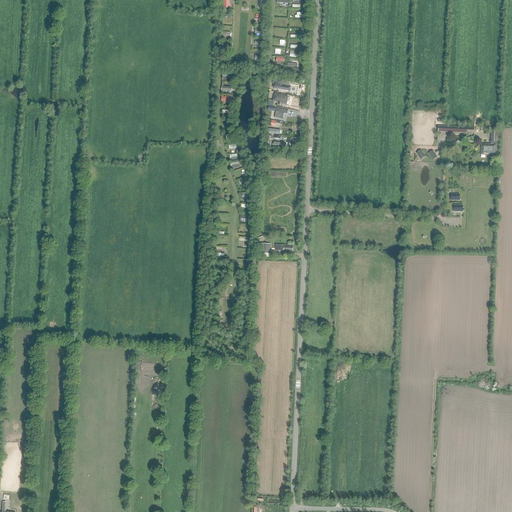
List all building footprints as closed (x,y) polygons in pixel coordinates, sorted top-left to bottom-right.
[(282,86),(283,81),(269,79),(269,82),(274,83),(273,88),(290,91),(290,87),(282,86)] [(274,93),(272,100),(269,100),(268,104),(273,105),(274,102),(286,105),(288,97),(274,93)] [(277,118),(284,120),(284,119),(283,119),(284,114),(287,114),(288,110),(276,108),(276,112),(279,113),(278,118),(277,118)] [(481,144),(481,155),(489,155),(495,155),(495,151),(496,151),(496,146),(496,142),(497,142),(497,131),(497,128),(492,128),(492,131),(491,142),(490,145),(481,144)] [(416,153),(420,160),(425,157),(421,150),(416,153)] [(428,154),(432,160),(437,157),(433,150),(428,154)] [(233,170),(241,167),(239,161),(230,164),(233,170)] [(258,253),(270,254),(271,244),(259,243),(258,253)]
